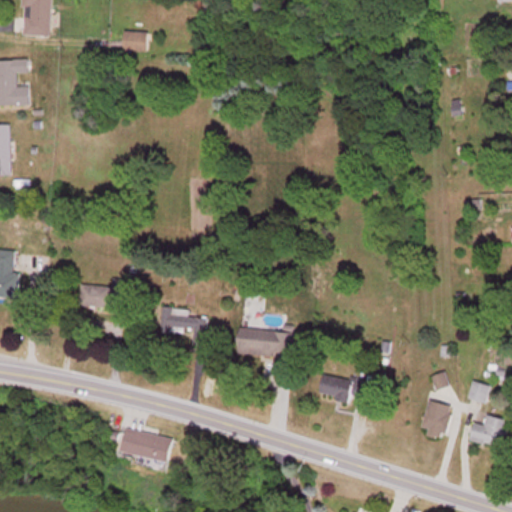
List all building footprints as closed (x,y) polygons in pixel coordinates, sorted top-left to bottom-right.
[(26,0),(26,39),(55,40),(55,0),(26,0)] [(128,54),(152,54),(152,35),(128,35),(128,54)] [(0,63),(0,108),(33,109),(33,89),(21,89),(21,76),(32,76),(32,63),(0,63)] [(15,128),(0,127),(0,177),(15,177),(15,128)] [(0,298),(21,300),(23,276),(17,275),(19,253),(0,251),(0,298)] [(85,287),(83,310),(131,313),(133,282),(117,281),(116,289),(85,287)] [(194,312),(166,310),(165,335),(197,337),(196,347),(209,348),(211,320),(193,319),(194,312)] [(299,337),(243,330),(240,354),(296,361),(299,337)] [(355,398),(374,401),(376,385),(326,377),(323,399),(353,404),(355,398)] [(493,388),(476,385),(472,402),(490,406),(493,388)] [(449,442),(456,409),(434,404),(426,437),(449,442)] [(499,447),(501,437),(511,438),(511,422),(490,419),(489,428),(477,426),(474,444),(499,447)] [(131,431),(124,462),(169,471),(175,441),(131,431)]
